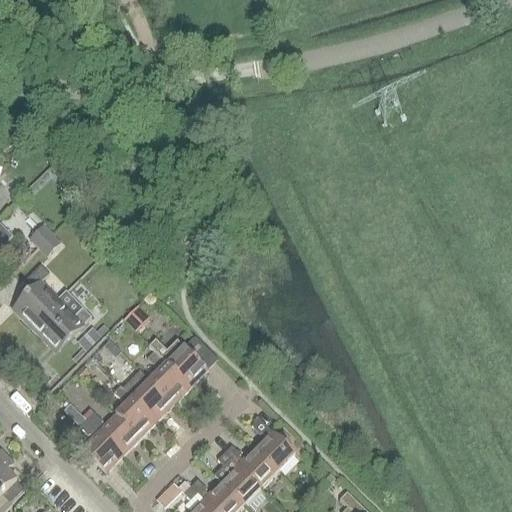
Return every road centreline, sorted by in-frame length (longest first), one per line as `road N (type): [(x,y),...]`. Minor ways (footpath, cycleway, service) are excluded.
road 1 (residential): [(0,93),(162,82)]
road 2 (residential): [(139,511),(141,500),(243,401)]
road 3 (residential): [(100,511),(0,407)]
